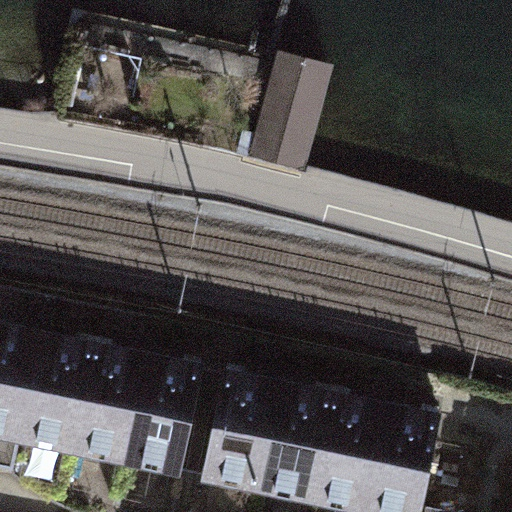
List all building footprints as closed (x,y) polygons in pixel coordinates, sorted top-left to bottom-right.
[(298,163),(324,63),(270,49),(269,53),(244,149),(298,163)] [(0,452),(4,438),(25,331),(0,325),(0,452)] [(60,449),(80,343),(25,331),(4,438),(60,449)] [(116,461),(137,353),(80,343),(60,449),(116,461)] [(172,472),(193,364),(137,353),(116,461),(172,472)] [(243,485),(264,378),(208,366),(187,474),(243,485)] [(299,496),(319,390),(264,378),(243,485),(299,496)] [(354,508),(375,400),(319,390),(299,496),(354,508)] [(376,511),(411,511),(431,411),(375,400),(354,508),(376,511)] [(482,511),(511,511),(511,499),(485,495),(482,511)]
